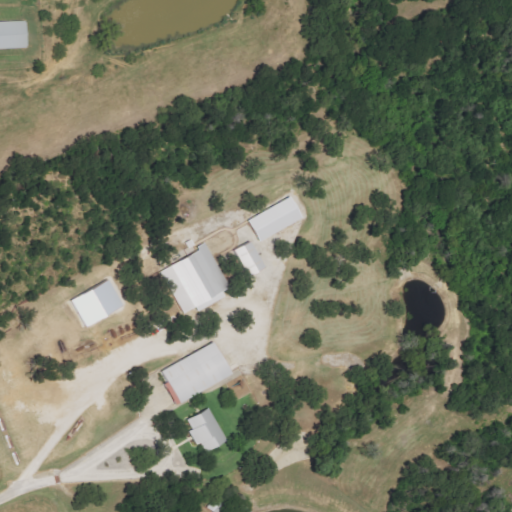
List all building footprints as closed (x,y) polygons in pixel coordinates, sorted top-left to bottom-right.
[(0,49),(25,49),(24,21),(0,21),(0,49)] [(246,219),(258,241),(300,218),(288,196),(246,219)] [(232,249),(246,276),(262,267),(248,241),(232,249)] [(159,269),(182,312),(228,288),(205,244),(159,269)] [(69,299),(84,326),(121,305),(106,278),(69,299)] [(159,369),(165,382),(163,383),(173,403),(229,376),(213,343),(159,369)] [(202,452),(225,440),(207,407),(186,419),(191,428),(189,429),(202,452)]
